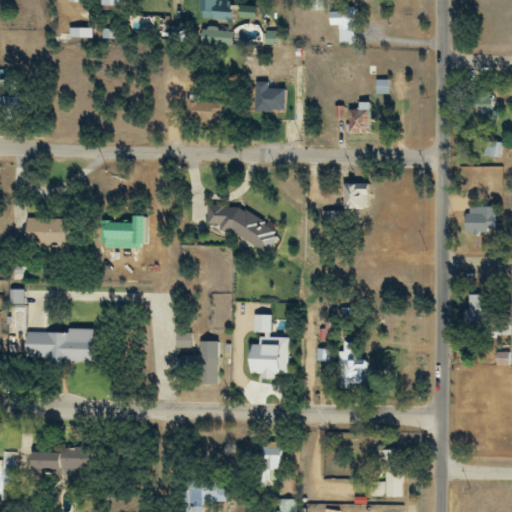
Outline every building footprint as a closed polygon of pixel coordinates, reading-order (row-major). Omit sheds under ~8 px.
[(129,0),(107,0),(108,9),(129,9),(129,0)] [(242,0),(206,0),(207,21),(243,21),(242,0)] [(358,47),(358,11),(336,11),(336,27),(340,27),(340,47),(358,47)] [(207,45),(239,45),(239,29),(207,29),(207,45)] [(392,95),(392,81),(380,81),(380,95),(392,95)] [(259,113),(291,113),(291,89),(273,89),(273,83),(259,82),(259,113)] [(501,123),(501,89),(476,89),(476,123),(501,123)] [(8,92),(0,91),(0,112),(24,113),(24,98),(8,98),(8,92)] [(193,100),(193,124),(229,124),(229,100),(193,100)] [(338,134),(375,134),(375,111),(350,111),(350,108),(338,108),(338,134)] [(324,212),(324,228),(350,228),(350,211),(370,210),(370,195),(375,195),(375,185),(347,185),(348,212),(324,212)] [(210,225),(216,226),(229,232),(233,232),(277,254),(289,230),(247,209),(212,205),(210,225)] [(469,206),(469,234),(499,234),(500,206),(469,206)] [(76,219),(30,219),(30,245),(76,245),(76,219)] [(26,303),(26,290),(13,290),(13,303),(26,303)] [(468,327),(493,327),(493,324),(495,324),(495,295),(468,295),(468,327)] [(101,332),(30,332),(30,358),(50,358),(50,366),(100,367),(101,332)] [(199,349),(198,332),(180,333),(181,349),(199,349)] [(361,360),(360,342),(340,343),(342,389),(370,388),(369,360),(361,360)] [(185,357),(185,386),(224,386),(224,357),(185,357)] [(287,448),(263,448),(263,485),(274,485),(274,472),(287,472),(287,448)] [(37,451),(37,474),(101,473),(101,451),(37,451)] [(406,498),(405,451),(383,452),(383,481),(376,481),(376,498),(406,498)] [(233,503),(233,480),(185,479),(184,511),(206,511),(207,502),(233,503)]
